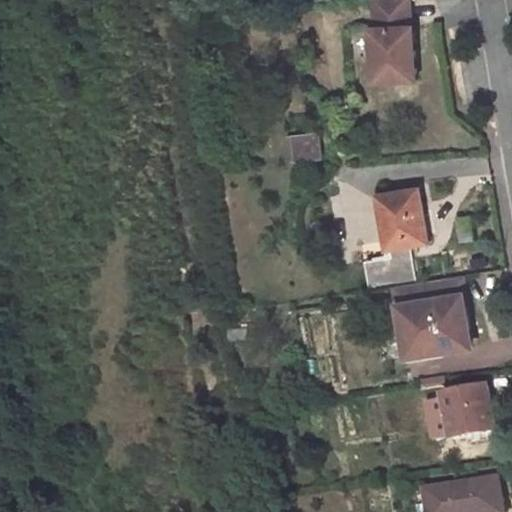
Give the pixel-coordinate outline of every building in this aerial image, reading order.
[(411,0),(375,0),(377,30),(374,31),(376,84),(417,82),(415,29),(412,29),(411,0)] [(318,139),(302,142),(306,164),(322,161),(318,139)] [(368,258),(373,290),(404,286),(424,283),(417,245),(433,242),(425,193),(384,200),(392,254),(368,258)] [(475,213),(459,215),(462,240),(478,238),(475,213)] [(424,283),(404,286),(414,356),(475,347),(465,277),(424,283)] [(432,389),(434,400),(451,398),(458,442),(500,436),(493,391),(453,397),(451,386),(432,389)] [(433,401),(436,442),(454,440),(451,400),(433,401)] [(505,511),(501,482),(428,493),(430,511),(505,511)]
